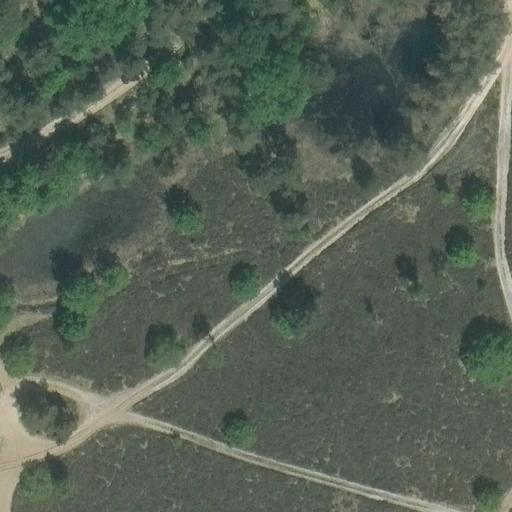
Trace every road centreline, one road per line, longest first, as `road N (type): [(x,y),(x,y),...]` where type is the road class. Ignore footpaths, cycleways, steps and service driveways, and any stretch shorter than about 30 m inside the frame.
road 1 (track): [(511,38),(453,136),(420,171),(114,411),(0,471)]
road 2 (track): [(424,511),(114,411),(0,363)]
road 3 (track): [(0,169),(28,141),(155,76),(237,0)]
road 4 (track): [(511,297),(502,258),(511,82)]
